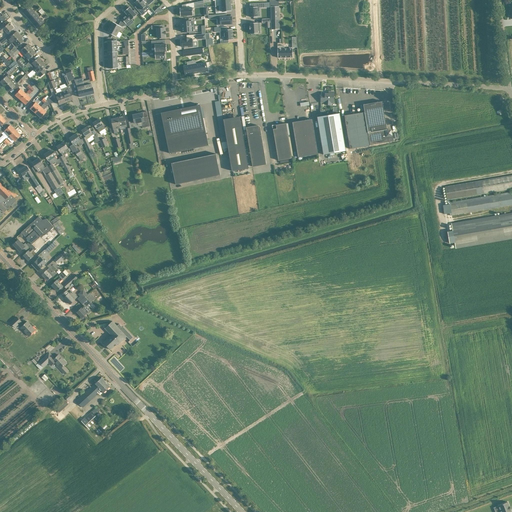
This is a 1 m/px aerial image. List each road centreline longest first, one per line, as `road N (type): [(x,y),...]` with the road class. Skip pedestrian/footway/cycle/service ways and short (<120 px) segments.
road 1 (tertiary): [(242,511),(0,256)]
road 2 (residential): [(243,76),(381,80)]
road 3 (residential): [(381,80),(509,88)]
